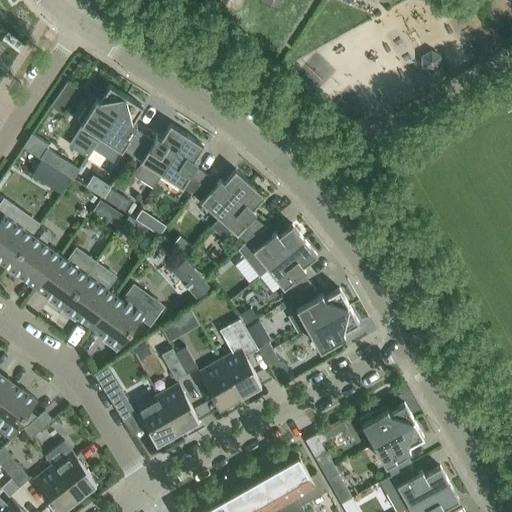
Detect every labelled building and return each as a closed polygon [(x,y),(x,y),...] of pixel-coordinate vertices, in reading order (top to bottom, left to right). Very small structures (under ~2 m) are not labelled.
[(430,47),(421,52),(421,65),(430,70),(440,64),(440,53),(430,47)] [(92,147),(125,95),(109,84),(99,99),(96,97),(88,109),(85,106),(77,119),(84,123),(71,143),(89,154),(92,148),(92,147)] [(142,105),(125,95),(92,147),(92,148),(112,160),(121,147),(131,153),(144,133),(134,127),(136,122),(133,120),(142,105)] [(152,186),(161,173),(186,133),(170,123),(160,138),(156,135),(153,139),(144,133),(131,153),(142,160),(133,174),(152,186)] [(203,144),(186,133),(161,173),(191,192),(206,173),(194,165),(197,161),(193,159),(203,144)] [(39,157),(72,178),(73,176),(79,167),(66,159),(46,146),(39,157)] [(40,159),(31,173),(59,191),(68,177),(40,159)] [(218,216),(249,181),(235,168),(223,181),(219,178),(216,182),(206,173),(191,192),(218,216)] [(264,194),(249,181),(218,216),(219,217),(210,226),(220,236),(230,227),(245,240),(262,223),(252,214),(256,210),(252,207),(264,194)] [(8,266),(31,233),(40,222),(5,197),(0,204),(0,214),(1,215),(0,216),(0,255),(9,262),(7,265),(8,266)] [(268,268),(304,238),(292,223),(278,234),(275,231),(271,234),(262,223),(245,240),(268,268)] [(37,283),(59,253),(31,233),(8,266),(22,276),(24,273),(37,283)] [(316,254),(304,238),(268,268),(290,295),(290,296),(310,282),(301,272),(305,268),(302,265),(316,254)] [(63,305),(96,260),(76,245),(67,259),(59,253),(37,283),(51,292),(49,295),(63,305)] [(184,258),(172,269),(196,296),(208,285),(184,258)] [(92,323),(114,293),(107,288),(116,275),(96,260),(63,305),(77,316),(79,313),(92,323)] [(317,294),(310,282),(290,296),(308,327),(348,304),(339,287),(323,296),(321,292),(317,294)] [(119,346),(139,318),(150,325),(164,305),(134,283),(126,294),(122,299),(114,293),(92,323),(106,332),(104,335),(119,346)] [(358,321),(348,304),(308,327),(321,352),(334,344),(332,341),(345,334),(343,330),(358,321)] [(250,307),(239,315),(245,324),(256,316),(250,307)] [(260,380),(244,353),(255,347),(256,348),(257,347),(245,327),(238,317),(229,323),(226,327),(225,331),(225,336),(230,345),(233,351),(219,358),(239,393),(260,381),(260,380)] [(257,346),(269,367),(279,361),(268,340),(257,346)] [(172,346),(171,347),(186,372),(197,366),(185,345),(174,351),(172,346)] [(186,372),(171,347),(160,353),(175,378),(186,372)] [(239,393),(219,358),(198,370),(218,405),(239,393)] [(107,364),(94,373),(108,396),(120,388),(122,387),(107,364)] [(36,398),(21,387),(19,390),(6,381),(0,388),(0,429),(9,436),(21,419),(29,408),(36,398)] [(178,382),(157,394),(177,428),(198,416),(178,382)] [(108,396),(123,419),(135,412),(120,388),(108,396)] [(177,428),(157,394),(136,406),(156,440),(177,428)] [(359,418),(373,442),(413,419),(404,402),(389,411),(386,407),(374,414),(372,410),(359,418)] [(29,408),(21,419),(27,423),(37,415),(29,408)] [(52,417),(44,409),(37,415),(27,423),(23,427),(31,436),(52,417)] [(423,436),(413,419),(373,442),(391,473),(411,461),(406,451),(410,449),(408,445),(423,436)] [(0,463),(11,476),(19,485),(30,475),(28,476),(2,446),(0,446),(0,463)] [(71,448),(52,463),(77,495),(96,480),(71,448)] [(315,456),(327,477),(337,471),(325,450),(315,456)] [(309,474),(298,454),(297,455),(298,457),(280,467),(279,465),(296,496),(299,503),(326,488),(316,470),(309,474)] [(417,472),(411,461),(391,473),(408,504),(449,482),(439,464),(424,473),(422,469),(417,472)] [(57,510),(77,495),(52,463),(33,478),(57,510)] [(296,496),(279,465),(278,466),(279,468),(261,478),(260,476),(277,507),(296,496)] [(351,496),(337,471),(327,477),(341,501),(351,496)] [(8,495),(19,485),(11,476),(0,486),(8,495)] [(268,511),(277,507),(260,476),(259,476),(260,478),(243,488),(241,486),(241,487),(255,511),(268,511)] [(459,499),(449,482),(408,504),(412,511),(444,511),(446,511),(443,507),(459,499)] [(255,511),(241,487),(240,487),(242,489),(224,499),(223,497),(222,497),(230,511),(255,511)] [(230,511),(222,497),(222,498),(223,499),(205,510),(204,508),(203,508),(205,511),(230,511)] [(25,511),(12,498),(0,509),(0,511),(25,511)]
